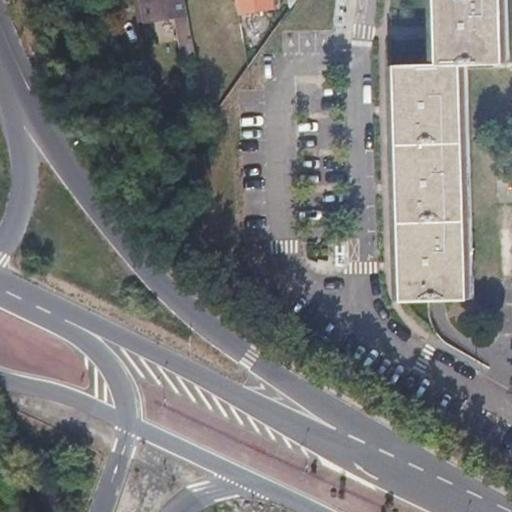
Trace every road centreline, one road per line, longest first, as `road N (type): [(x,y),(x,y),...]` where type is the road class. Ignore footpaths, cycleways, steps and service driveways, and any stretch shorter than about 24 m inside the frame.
road 1 (motorway): [(477,505),(197,319),(136,261),(33,118),(0,55)]
road 2 (tertiary): [(477,505),(19,288)]
road 3 (residential): [(511,408),(404,348),(372,312),(360,77),(370,0)]
road 4 (motorway): [(0,248),(22,182),(0,60)]
road 5 (tertiary): [(127,420),(121,380),(101,351),(19,288)]
road 6 (tertiary): [(127,420),(259,484)]
road 7 (tertiary): [(0,378),(127,420)]
